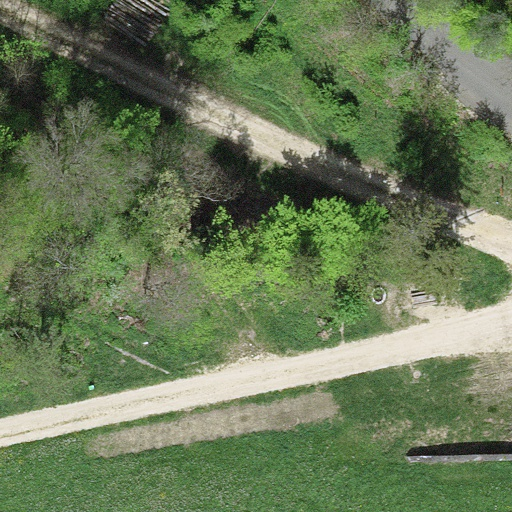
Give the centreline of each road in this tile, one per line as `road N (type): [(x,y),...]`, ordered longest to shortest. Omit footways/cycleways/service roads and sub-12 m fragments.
road 1 (track): [(511,242),(307,166),(0,7)]
road 2 (track): [(511,316),(0,440)]
road 3 (unclassified): [(511,97),(385,0)]
